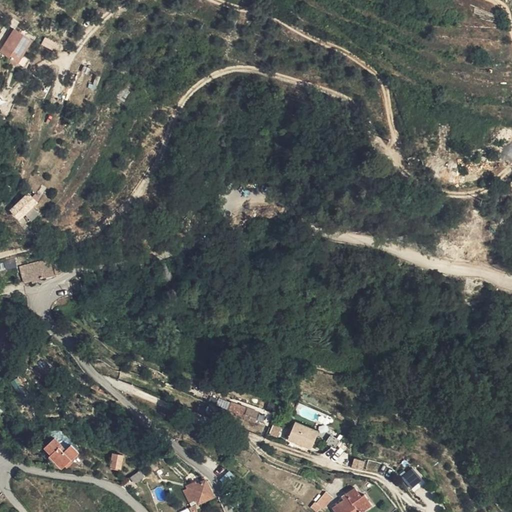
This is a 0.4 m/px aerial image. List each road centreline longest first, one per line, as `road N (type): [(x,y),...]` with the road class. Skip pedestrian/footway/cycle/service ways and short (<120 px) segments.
road 1 (residential): [(511,279),(339,235),(318,227),(299,204),(250,194),(185,241),(50,289),(41,317),(48,330),(214,478),(231,511)]
road 2 (track): [(0,235),(79,236),(102,228),(138,196),(183,99),(213,75),(238,68),(342,94),(375,142),(386,152),(396,149),(383,80),(361,61),(269,13),(216,0)]
road 3 (unknown): [(139,415),(205,405),(273,449),(392,484),(419,511)]
road 4 (residential): [(140,511),(91,480),(1,462)]
road 5 (track): [(391,151),(425,187),(487,181),(511,160)]
